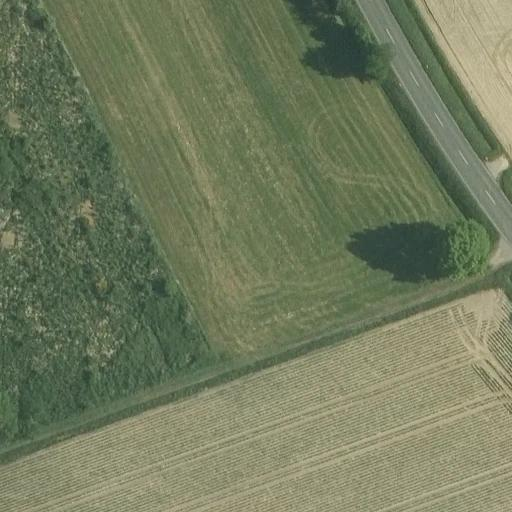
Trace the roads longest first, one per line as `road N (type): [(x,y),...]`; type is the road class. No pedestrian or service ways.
road 1 (unclassified): [(511,254),(0,457)]
road 2 (secondary): [(369,0),(511,230)]
